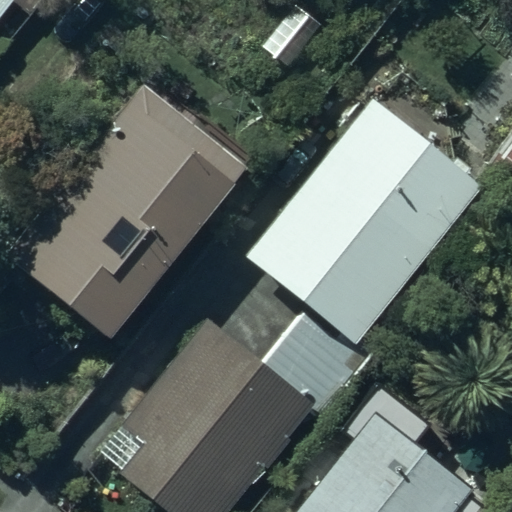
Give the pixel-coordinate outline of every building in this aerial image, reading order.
[(0,0),(0,18),(14,0),(0,0)] [(322,0),(337,11),(345,0),(322,0)] [(511,0),(493,0),(506,8),(511,0)] [(322,24),(293,1),(258,45),(288,68),(322,24)] [(237,194),(130,111),(0,278),(0,289),(102,368),(237,194)] [(477,204),(367,119),(241,282),(351,367),(477,204)] [(232,511),(307,420),(201,334),(90,469),(142,511),(232,511)] [(466,511),(468,510),(371,432),(305,511),(466,511)]
